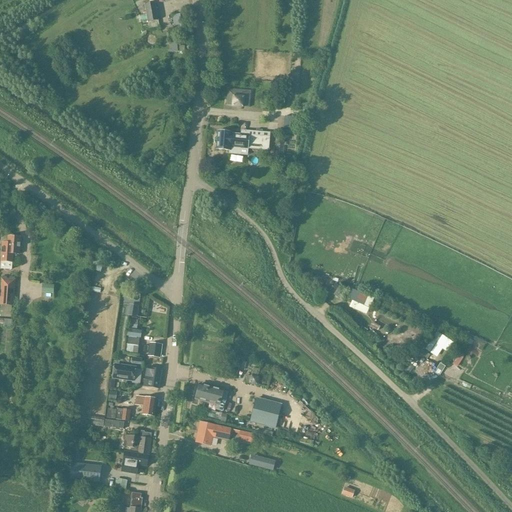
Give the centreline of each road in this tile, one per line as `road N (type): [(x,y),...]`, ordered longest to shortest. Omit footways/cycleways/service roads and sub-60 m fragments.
road 1 (unclassified): [(511,508),(294,295),(257,229),(190,179)]
road 2 (unclassified): [(177,296),(0,165)]
road 3 (tertiary): [(151,511),(177,296)]
road 4 (tertiary): [(190,179),(196,0)]
